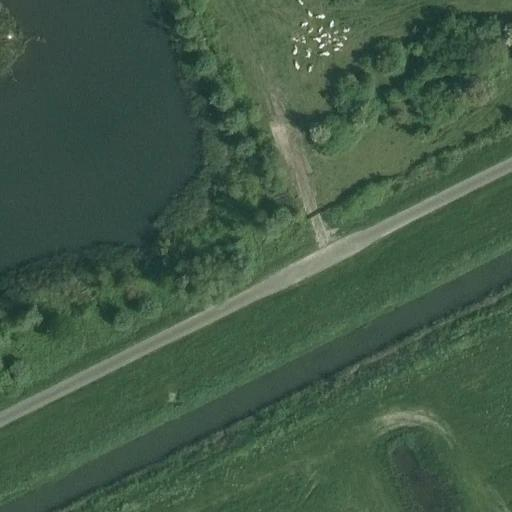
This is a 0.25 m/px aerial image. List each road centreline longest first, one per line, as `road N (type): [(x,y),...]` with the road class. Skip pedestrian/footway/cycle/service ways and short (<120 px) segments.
road 1 (unclassified): [(0,413),(511,166)]
road 2 (track): [(335,252),(270,115)]
